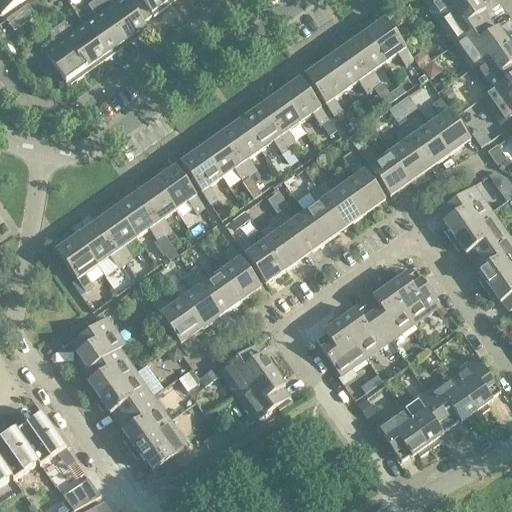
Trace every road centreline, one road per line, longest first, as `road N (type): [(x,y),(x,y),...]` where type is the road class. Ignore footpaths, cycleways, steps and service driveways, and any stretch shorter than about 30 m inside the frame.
road 1 (residential): [(511,378),(418,244),(291,333),(405,503)]
road 2 (residential): [(135,511),(16,340),(45,150)]
road 3 (residential): [(45,150),(79,155),(313,0)]
road 4 (residential): [(405,503),(511,446)]
